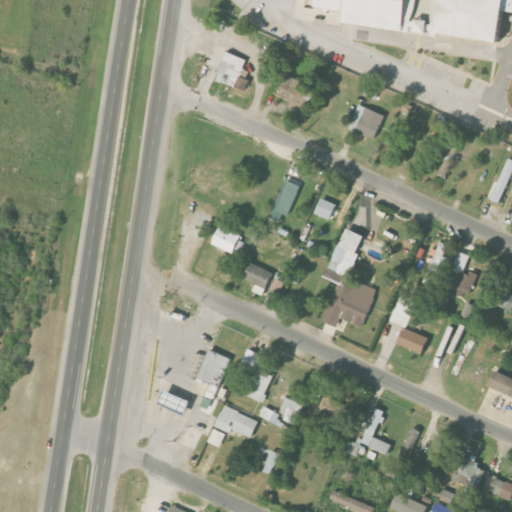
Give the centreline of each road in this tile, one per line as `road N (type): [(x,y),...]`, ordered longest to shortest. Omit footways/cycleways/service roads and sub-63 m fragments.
road 1 (primary): [(98,511),(176,0)]
road 2 (primary): [(128,0),(52,511)]
road 3 (residential): [(511,437),(136,271)]
road 4 (residential): [(511,245),(164,89)]
road 5 (residential): [(64,436),(109,445),(250,511)]
